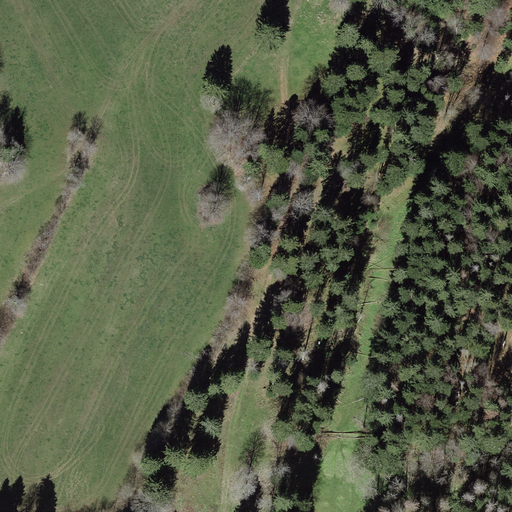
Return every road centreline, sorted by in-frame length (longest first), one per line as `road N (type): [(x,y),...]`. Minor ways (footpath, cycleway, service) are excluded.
road 1 (track): [(287,0),(290,161),(265,297),(140,511)]
road 2 (track): [(0,207),(84,154),(124,71),(192,0)]
road 3 (track): [(213,511),(250,326)]
